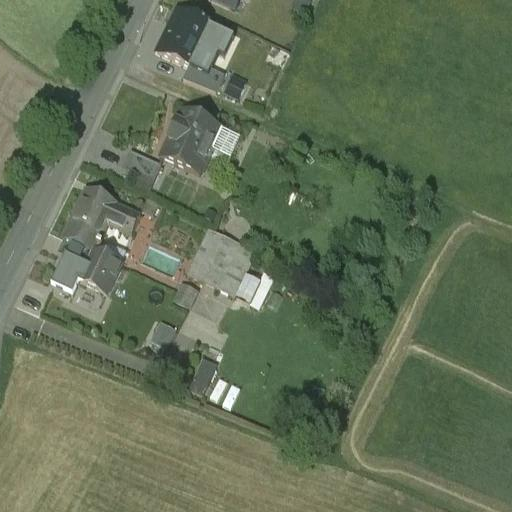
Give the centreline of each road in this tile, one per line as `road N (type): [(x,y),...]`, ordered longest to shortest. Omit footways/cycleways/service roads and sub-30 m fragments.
road 1 (track): [(105,63),(511,226)]
road 2 (tertiary): [(136,0),(0,277)]
